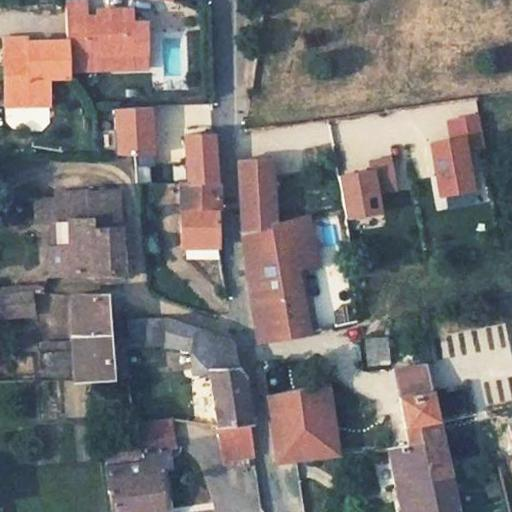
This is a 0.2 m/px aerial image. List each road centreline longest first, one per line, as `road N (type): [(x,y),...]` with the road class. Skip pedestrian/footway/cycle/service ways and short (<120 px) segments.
road 1 (residential): [(222,0),(227,188),(275,511)]
road 2 (unknown): [(249,351),(332,338),(347,343),(394,416)]
